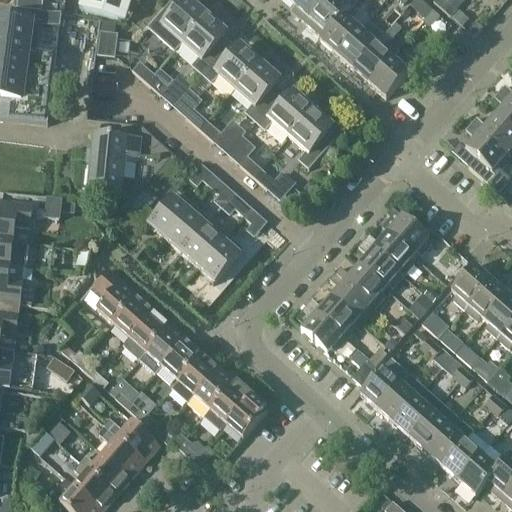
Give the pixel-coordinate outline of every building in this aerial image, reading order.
[(19,0),(18,11),(19,11),(43,14),(44,0),(19,0)] [(82,0),(79,11),(123,25),(125,25),(132,0),(82,0)] [(165,32),(182,47),(205,20),(186,2),(180,8),(174,3),(176,0),(174,0),(147,31),(148,32),(149,31),(158,39),(165,32)] [(301,0),(294,8),(310,22),(330,0),(301,0)] [(338,0),(330,0),(310,22),(326,36),(319,43),(320,44),(359,1),(357,0),(346,0),(343,4),(338,0)] [(451,17),(465,1),(464,0),(436,0),(434,3),(451,17)] [(359,1),(320,44),(337,58),(360,32),(351,24),(359,15),(357,14),(364,6),(359,1)] [(62,16),(43,14),(19,11),(18,23),(0,20),(0,101),(2,102),(0,116),(0,121),(47,127),(56,56),(28,52),(31,27),(60,30),(62,16)] [(205,20),(182,47),(199,62),(192,69),(201,77),(200,78),(201,79),(229,46),(226,49),(220,43),(225,37),(205,20)] [(360,32),(337,58),(353,73),(392,28),(385,22),(369,40),(360,32)] [(392,28),(353,73),(369,87),(392,62),(382,53),(399,34),(392,28)] [(103,37),(103,57),(129,57),(129,36),(103,37)] [(229,46),(201,79),(202,78),(211,86),(218,79),(235,94),(259,67),(239,49),(234,55),(227,50),(230,47),(229,46)] [(392,62),(369,87),(386,102),(409,77),(408,75),(416,66),(410,60),(401,70),(392,62)] [(140,66),(132,75),(146,87),(154,78),(140,66)] [(259,67),(235,94),(252,109),(245,116),(255,124),(254,125),(254,126),(283,93),(282,93),(280,96),(273,90),(278,84),(259,67)] [(168,91),(154,78),(146,87),(160,100),(168,91)] [(511,94),(505,89),(499,95),(511,105),(511,94)] [(283,93),(254,126),(255,126),(256,125),(265,133),(271,126),(288,141),(312,114),(292,96),(287,102),(281,97),(283,94),(283,93)] [(511,105),(499,95),(493,101),(503,110),(494,120),(511,134),(511,105)] [(193,113),(185,122),(199,134),(207,125),(193,113)] [(312,114),(288,141),(305,156),(299,163),(308,172),(307,172),(308,173),(337,141),(336,140),(333,143),(327,137),(332,131),(312,114)] [(511,134),(494,120),(486,130),(476,121),(471,128),(510,163),(511,160),(511,134)] [(141,125),(103,123),(102,134),(140,136),(141,125)] [(222,138),(207,125),(199,134),(214,147),(222,138)] [(510,163),(471,128),(465,134),(475,142),(465,153),(492,176),(496,171),(500,175),(510,163)] [(95,135),(93,153),(89,189),(123,193),(124,182),(134,183),(137,158),(138,158),(140,140),(95,135)] [(247,160),(239,169),(253,181),(261,172),(247,160)] [(275,185),(261,172),(253,181),(267,194),(275,185)] [(202,184),(210,192),(218,183),(210,175),(202,184)] [(227,191),(218,183),(210,192),(219,200),(227,191)] [(150,229),(166,243),(195,210),(178,195),(147,230),(148,231),(150,229)] [(46,220),(61,220),(62,201),(47,200),(46,220)] [(0,215),(0,240),(15,243),(17,229),(30,230),(33,208),(3,204),(2,216),(0,215)] [(234,213),(243,221),(251,212),(242,204),(234,213)] [(195,210),(166,243),(182,257),(211,224),(195,210)] [(260,219),(251,212),(243,221),(252,228),(260,219)] [(395,227),(387,237),(413,260),(417,256),(421,259),(432,246),(402,220),(401,220),(392,212),(386,219),(395,227)] [(211,224),(182,257),(180,259),(181,259),(182,258),(198,272),(227,238),(211,224)] [(413,260),(387,237),(378,247),(369,239),(363,245),(403,280),(413,268),(409,265),(413,260)] [(227,238),(198,272),(214,286),(212,287),(213,288),(244,253),(227,238)] [(15,243),(0,240),(0,266),(13,268),(25,269),(28,245),(15,243)] [(403,280),(363,245),(358,251),(367,259),(358,269),(385,293),(388,288),(392,292),(403,280)] [(461,260),(455,267),(462,273),(468,266),(461,260)] [(13,268),(0,266),(0,303),(20,306),(24,283),(11,281),(13,268)] [(385,293),(358,269),(350,279),(341,271),(335,278),(374,312),(384,301),(381,297),(385,293)] [(474,269),(451,295),(456,300),(453,304),(464,314),(500,274),(494,269),(485,278),(474,269)] [(92,292),(105,304),(96,314),(113,329),(138,301),(121,286),(120,287),(107,276),(109,275),(108,274),(92,292)] [(500,274),(464,314),(476,325),(479,321),(483,325),(507,298),(497,289),(506,279),(500,274)] [(374,312),(335,278),(329,284),(338,292),(330,302),(356,325),(360,321),(363,325),(374,312)] [(426,300),(433,306),(438,300),(431,294),(426,300)] [(511,302),(507,298),(483,325),(488,329),(485,332),(497,343),(511,325),(511,302)] [(421,305),(428,311),(433,306),(426,300),(421,305)] [(138,301),(113,329),(129,343),(154,315),(138,301)] [(356,325),(330,302),(321,312),(312,304),(306,310),(345,345),(356,333),(352,330),(356,325)] [(0,315),(19,318),(20,306),(0,303),(0,315)] [(345,345),(306,310),(301,316),(310,324),(300,335),(327,359),(331,354),(335,357),(345,345)] [(16,339),(19,318),(0,315),(0,351),(1,352),(3,338),(16,339)] [(154,315),(129,343),(145,358),(170,329),(154,315)] [(423,329),(430,336),(436,330),(428,323),(423,329)] [(511,325),(497,343),(509,353),(511,350),(511,325)] [(170,329),(145,358),(139,365),(155,379),(162,372),(186,344),(170,329)] [(395,338),(385,349),(391,354),(401,342),(395,338)] [(439,344),(447,350),(452,344),(445,338),(439,344)] [(426,357),(435,348),(428,342),(420,351),(426,357)] [(186,344),(162,372),(178,386),(203,358),(186,344)] [(433,363),(441,354),(435,348),(426,357),(433,363)] [(79,354),(75,358),(65,349),(60,354),(77,369),(84,361),(85,359),(79,354)] [(14,354),(0,352),(0,389),(9,390),(14,354)] [(379,353),(369,364),(376,370),(386,359),(379,353)] [(203,358),(178,386),(172,393),(188,407),(194,400),(219,372),(203,358)] [(55,360),(49,370),(70,381),(75,371),(55,360)] [(98,378),(87,368),(84,361),(77,369),(82,374),(93,384),(98,378)] [(383,372),(360,398),(377,413),(408,378),(391,363),(383,372)] [(472,373),(478,379),(485,372),(478,366),(472,373)] [(361,387),(371,376),(364,369),(353,381),(361,387)] [(459,386),(467,377),(460,371),(452,380),(459,386)] [(219,372),(194,400),(210,415),(235,387),(219,372)] [(511,382),(498,373),(489,385),(505,396),(511,386),(511,382)] [(465,392),(473,382),(467,377),(459,386),(465,392)] [(98,378),(93,384),(103,393),(108,387),(98,378)] [(408,378),(377,413),(393,427),(425,392),(408,378)] [(235,387),(210,415),(203,422),(219,437),(226,429),(251,401),(235,387)] [(425,392),(393,427),(410,442),(441,407),(425,392)] [(131,407),(120,397),(115,403),(126,413),(131,407)] [(491,415),(500,405),(493,400),(485,409),(491,415)] [(251,401),(226,429),(243,444),(268,416),(251,401)] [(498,420),(506,411),(500,405),(491,415),(498,420)] [(131,407),(126,413),(135,421),(140,416),(131,407)] [(441,407),(410,442),(426,456),(457,421),(441,407)] [(457,421),(426,456),(442,470),(473,435),(457,421)] [(59,423),(49,434),(61,444),(70,434),(59,423)] [(116,428),(109,435),(146,468),(160,451),(132,426),(124,436),(116,428)] [(147,431),(168,450),(171,446),(169,444),(171,442),(152,426),(147,431)] [(146,468),(109,435),(102,428),(95,435),(111,450),(103,459),(131,484),(146,468)] [(44,461),(59,445),(47,434),(32,450),(44,461)] [(171,442),(169,444),(171,446),(174,449),(183,440),(177,435),(171,442)] [(465,444),(442,470),(458,485),(481,459),(465,444)] [(183,457),(193,466),(198,461),(187,451),(183,457)] [(131,484),(103,459),(95,468),(78,452),(72,459),(81,467),(117,500),(131,484)] [(488,486),(484,491),(499,504),(511,489),(511,456),(498,473),(487,485),(488,486)] [(106,511),(117,500),(81,467),(72,459),(65,467),(83,482),(75,491),(98,511),(106,511)] [(481,459),(458,485),(476,500),(484,491),(483,490),(498,473),(481,459)] [(214,475),(198,461),(193,466),(203,475),(209,480),(214,475)] [(511,511),(511,489),(499,504),(509,511),(511,511)] [(98,511),(75,491),(66,500),(58,493),(51,500),(64,511),(98,511)]
